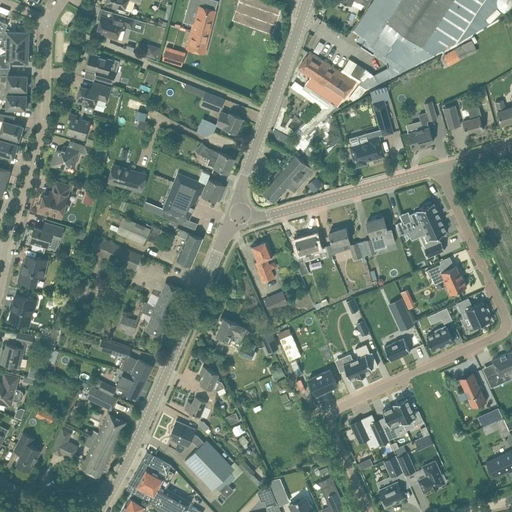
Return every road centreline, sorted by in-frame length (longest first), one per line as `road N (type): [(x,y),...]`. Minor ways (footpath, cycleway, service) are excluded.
road 1 (residential): [(367,511),(330,424),(335,407),(498,335),(505,319),(437,168)]
road 2 (tertiary): [(98,511),(235,213)]
road 3 (residential): [(8,253),(44,122),(46,23)]
road 4 (tertiary): [(235,213),(306,0)]
road 5 (tertiary): [(235,213),(265,214),(437,168)]
